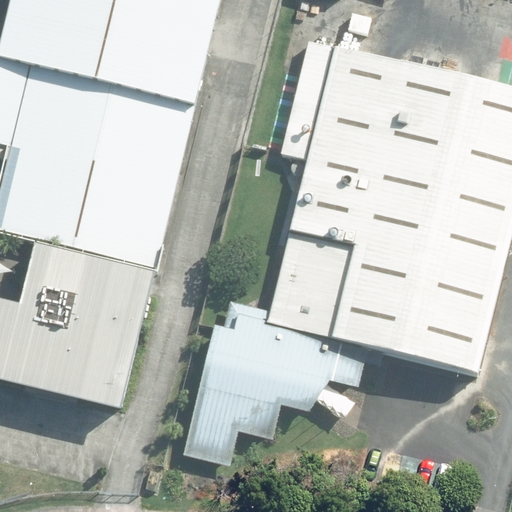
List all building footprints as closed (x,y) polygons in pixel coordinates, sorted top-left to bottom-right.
[(0,229),(38,239),(156,269),(224,0),(12,0),(0,48),(0,148),(9,151),(0,187),(0,229)] [(335,19),(330,39),(378,52),(383,32),(335,19)] [(511,277),(511,92),(309,42),(280,157),(302,163),(262,321),(487,377),(511,277)] [(0,389),(118,419),(155,272),(37,242),(19,313),(0,307),(0,389)] [(457,469),(423,460),(416,486),(449,495),(457,469)]
